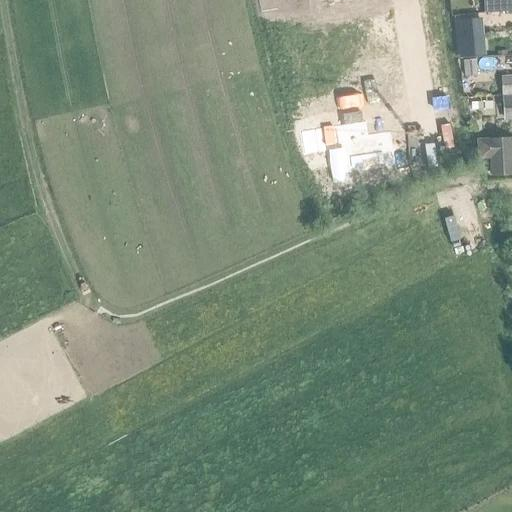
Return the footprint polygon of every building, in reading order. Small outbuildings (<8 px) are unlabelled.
[(511,0),(482,0),(484,14),(511,12),(511,0)] [(309,29),(306,9),(267,15),(270,35),(309,29)] [(373,12),(325,19),(330,51),(378,43),(373,12)] [(458,21),(461,45),(480,43),(478,19),(458,21)] [(465,78),(476,77),(474,59),(463,60),(465,78)] [(335,93),(337,110),(387,103),(382,70),(355,74),(353,60),(320,65),(325,95),(335,93)] [(511,94),(511,75),(501,77),(502,95),(511,94)] [(511,97),(502,98),(503,116),(511,115),(511,97)] [(477,111),(487,110),(487,102),(477,103),(477,111)] [(368,135),(366,122),(314,130),(318,154),(343,150),(347,174),(396,167),(391,132),(368,135)] [(491,176),(511,174),(509,138),(477,140),(478,160),(490,159),(491,176)]
